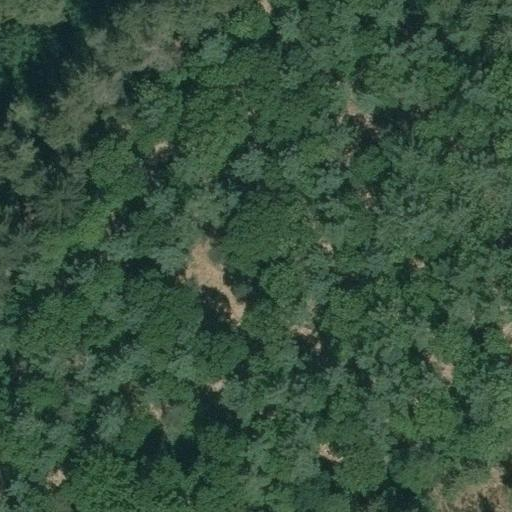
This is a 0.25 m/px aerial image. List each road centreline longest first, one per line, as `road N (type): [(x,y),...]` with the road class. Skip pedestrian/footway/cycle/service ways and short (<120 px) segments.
road 1 (unclassified): [(511,412),(264,511)]
road 2 (track): [(511,107),(383,0)]
